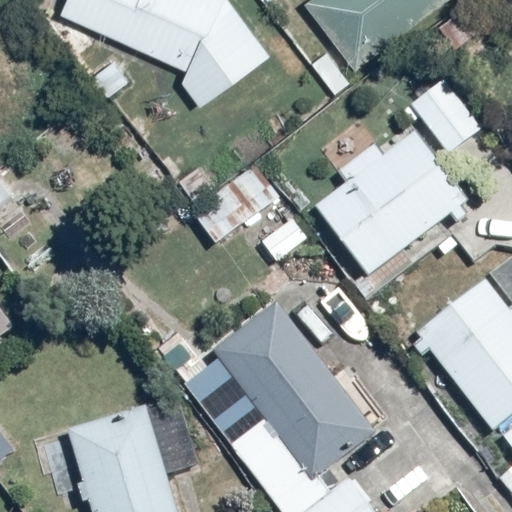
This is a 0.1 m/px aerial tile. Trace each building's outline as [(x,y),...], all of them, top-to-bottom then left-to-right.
[(174,68),(202,107),(277,56),(232,0),(70,0),(63,19),(174,68)] [(455,0),(314,0),(308,6),(359,71),(455,0)] [(443,76),(407,103),(445,152),(481,125),(443,76)] [(324,217),(373,277),(472,209),(427,145),(324,217)] [(279,263),(314,236),(260,163),(192,211),(217,247),(249,225),(279,263)] [(497,429),(511,418),(511,310),(492,282),(420,332),(497,429)] [(380,435),(276,304),(181,376),(283,511),(312,511),(334,497),(323,481),(380,435)] [(0,348),(21,332),(0,305),(0,348)] [(181,511),(147,407),(73,430),(97,511),(181,511)]
